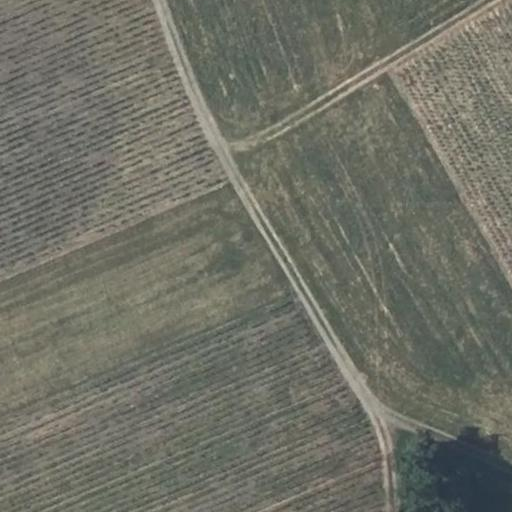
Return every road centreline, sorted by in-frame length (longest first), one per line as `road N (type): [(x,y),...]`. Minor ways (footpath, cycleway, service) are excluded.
road 1 (track): [(154,0),(218,157),(377,413),(511,468)]
road 2 (track): [(218,157),(487,0)]
